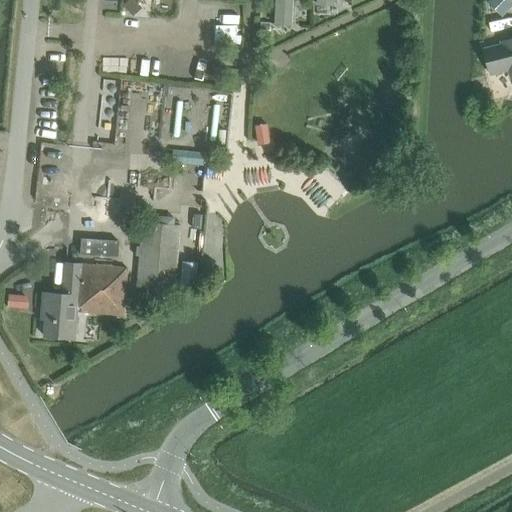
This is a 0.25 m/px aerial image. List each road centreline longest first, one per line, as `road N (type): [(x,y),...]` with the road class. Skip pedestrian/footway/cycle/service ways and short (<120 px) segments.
road 1 (tertiary): [(152,511),(181,445),(214,410),(511,234)]
road 2 (unclassified): [(0,251),(10,219),(31,0)]
